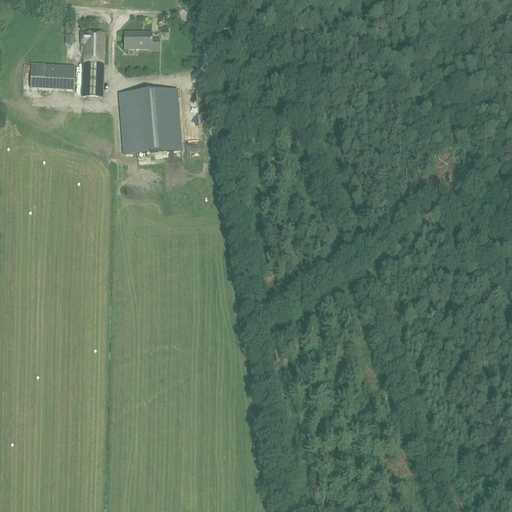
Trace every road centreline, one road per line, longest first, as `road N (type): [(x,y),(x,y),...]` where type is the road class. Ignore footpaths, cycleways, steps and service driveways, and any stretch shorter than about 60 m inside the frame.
road 1 (track): [(232,5),(444,511)]
road 2 (track): [(232,5),(205,14),(32,0)]
